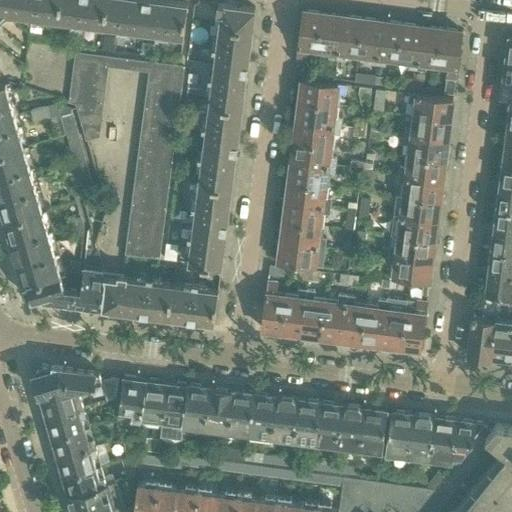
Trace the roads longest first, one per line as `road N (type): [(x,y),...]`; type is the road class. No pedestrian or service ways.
road 1 (residential): [(493,10),(444,388)]
road 2 (residential): [(239,360),(282,0)]
road 3 (residential): [(239,360),(0,330)]
road 4 (residential): [(444,388),(239,360)]
road 5 (residential): [(33,511),(0,376)]
